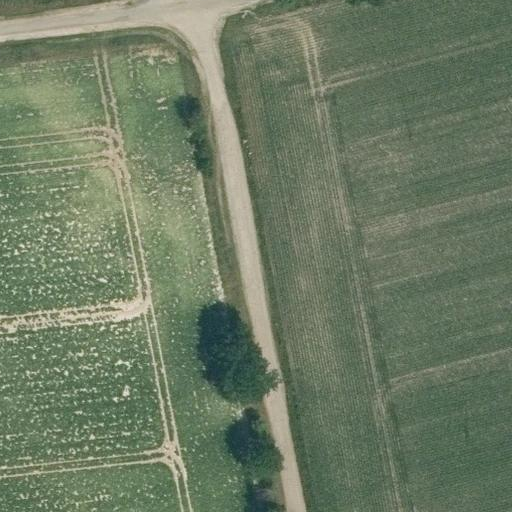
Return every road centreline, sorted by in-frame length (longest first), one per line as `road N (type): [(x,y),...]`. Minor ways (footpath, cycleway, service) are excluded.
road 1 (unclassified): [(189,3),(294,511)]
road 2 (unclassified): [(0,29),(189,3)]
